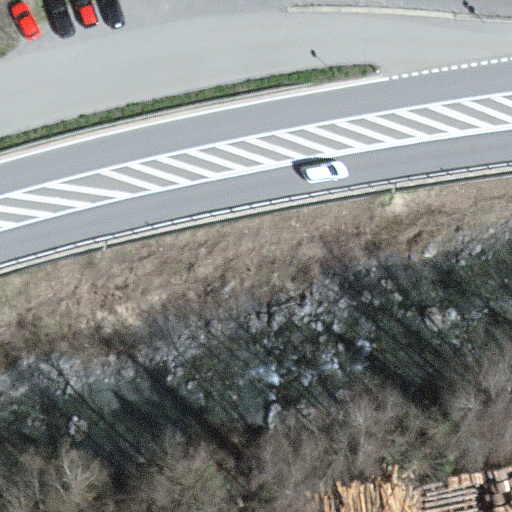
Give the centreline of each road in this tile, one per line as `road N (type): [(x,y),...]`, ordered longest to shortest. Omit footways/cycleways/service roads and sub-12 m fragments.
road 1 (primary): [(0,222),(72,199),(511,120)]
road 2 (unclassified): [(511,55),(346,44),(201,65),(0,118)]
